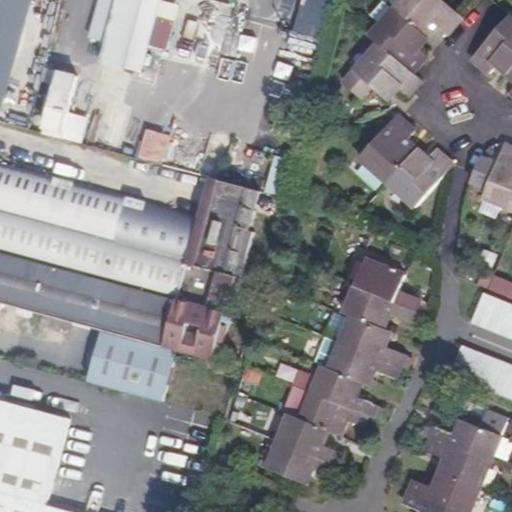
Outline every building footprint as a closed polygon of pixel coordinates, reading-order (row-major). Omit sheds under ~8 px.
[(100,0),(90,38),(108,43),(103,61),(126,67),(132,44),(148,48),(151,36),(160,0),(100,0)] [(305,0),(297,0),(289,26),(318,34),(326,6),(305,0)] [(385,0),(396,9),(403,0),(385,0)] [(449,37),(464,19),(443,0),(403,0),(396,9),(429,37),(439,27),(441,29),(449,37)] [(429,37),(396,9),(371,37),(381,45),(415,74),(418,71),(427,62),(430,58),(427,54),(420,48),(429,37)] [(509,76),(511,72),(511,18),(511,17),(474,59),(484,69),(490,74),(498,66),(509,76)] [(366,42),(375,51),(381,45),(371,37),(366,42)] [(432,47),(428,43),(423,48),(428,52),(430,50),(432,47)] [(409,99),(414,92),(423,82),(415,74),(381,45),(375,51),(345,84),(362,100),(374,88),(391,103),(400,92),(409,99)] [(415,74),(423,82),(426,79),(418,71),(415,74)] [(61,73),(47,126),(63,131),(66,131),(75,95),(80,78),(61,73)] [(127,109),(75,95),(66,131),(63,131),(61,138),(115,153),(127,109)] [(362,159),(390,184),(419,150),(410,140),(416,132),(408,124),(402,118),(400,116),(362,159)] [(196,168),(206,127),(196,125),(186,166),(196,168)] [(177,163),(179,132),(144,130),(142,161),(177,163)] [(486,199),(511,209),(511,149),(506,147),(486,199)] [(419,209),(456,166),(445,156),(439,150),(431,160),(419,150),(390,184),(419,209)] [(287,198),(296,162),(275,156),(266,192),(287,198)] [(0,165),(0,210),(191,262),(168,346),(179,350),(220,361),(254,234),(0,165)] [(168,346),(191,262),(0,210),(0,302),(4,304),(104,331),(90,383),(165,403),(179,350),(168,346)] [(357,288),(416,312),(422,299),(402,291),(408,277),(367,262),(357,288)] [(465,273),(478,279),(483,268),(470,262),(465,273)] [(287,270),(278,266),(272,280),(281,284),(287,270)] [(412,324),(416,312),(357,288),(347,314),(354,318),(387,330),(392,316),(412,324)] [(259,306),(267,309),(272,296),(263,294),(259,306)] [(511,304),(487,295),(475,322),(511,336),(511,304)] [(274,315),(257,309),(251,330),(268,335),(274,315)] [(394,333),(387,330),(354,318),(345,343),(402,367),(407,356),(388,348),(394,333)] [(397,381),(402,367),(345,343),(329,337),(319,366),(326,369),(366,384),(373,387),(378,372),(397,381)] [(454,375),(511,398),(511,367),(465,348),(454,375)] [(360,398),(366,384),(326,369),(323,376),(305,369),(298,384),(316,392),(314,395),(368,416),(374,418),(379,406),(360,398)] [(363,428),(368,416),(314,395),(304,421),(331,432),(342,436),(348,423),(363,428)] [(0,511),(68,511),(48,506),(71,419),(0,399),(0,511)] [(434,440),(492,464),(495,458),(510,421),(488,412),(481,428),(464,421),(458,436),(439,428),(434,440)] [(325,446),(331,432),(304,421),(291,416),(280,442),(340,466),(346,454),(325,446)] [(442,475),(482,491),(492,464),(434,440),(429,452),(448,460),(442,475)] [(336,478),(340,466),(280,442),(269,469),(309,485),(314,470),(336,478)] [(495,458),(492,464),(511,471),(511,460),(507,459),(505,463),(495,458)] [(412,493),(459,511),(472,511),(482,491),(442,475),(437,489),(417,481),(412,493)] [(459,511),(412,493),(407,505),(423,511),(459,511)]
